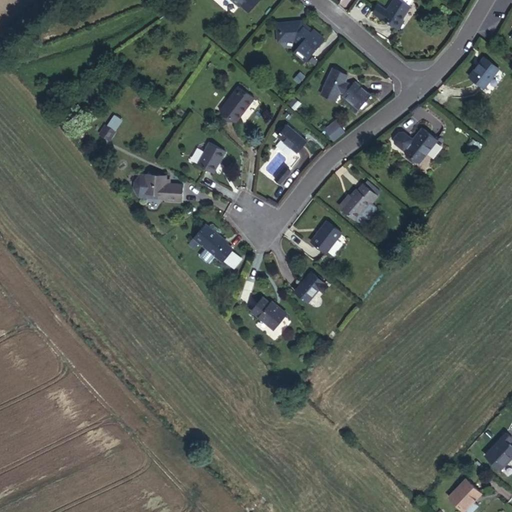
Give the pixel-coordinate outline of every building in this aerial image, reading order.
[(239,15),(250,2),(247,0),(216,0),(214,3),(222,10),(225,6),(238,17),(239,15)] [(253,18),(263,5),(257,0),(251,0),(250,2),(239,15),(245,20),(253,18)] [(404,25),(412,12),(410,10),(413,6),(413,2),(409,0),(398,0),(389,16),(379,11),(375,19),(400,36),(406,27),(404,25)] [(325,47),(301,29),(298,33),(276,35),(277,47),(293,45),(300,52),(293,61),(305,70),(325,47)] [(484,96),(499,76),(484,63),(468,83),(484,96)] [(372,102),(356,89),(353,92),(346,88),(348,83),(331,75),(322,94),(339,102),(341,98),(346,100),(344,103),(359,117),(372,102)] [(335,109),(339,102),(322,94),(319,102),(335,109)] [(236,132),(256,109),(241,97),(222,120),(236,132)] [(292,115),(297,108),(291,103),(286,109),(292,115)] [(359,117),(344,103),(340,107),(356,120),(359,117)] [(333,143),(346,133),(336,121),(323,131),(333,143)] [(115,137),(105,130),(101,137),(110,144),(115,137)] [(308,149),(288,132),(279,144),(298,161),(308,149)] [(417,170),(436,149),(421,136),(409,149),(403,143),(398,143),(395,147),(395,152),(417,170)] [(217,182),(231,160),(215,150),(201,172),(217,182)] [(174,193),(174,187),(170,186),(170,183),(145,181),(136,193),(146,204),(152,202),(172,204),(172,209),(187,209),(187,193),(174,193)] [(376,212),(384,204),(368,191),(361,200),(359,198),(350,209),(348,207),(343,213),(365,232),(369,232),(380,219),(380,216),(376,212)] [(329,261),(344,241),(329,228),(313,249),(329,261)] [(229,252),(209,234),(196,246),(197,247),(202,252),(224,272),(226,271),(234,261),(235,260),(229,255),(229,252)] [(197,258),(202,252),(197,247),(191,253),(197,258)] [(234,278),(241,268),(234,261),(226,271),(234,278)] [(211,277),(218,282),(223,276),(215,271),(211,277)] [(309,289),(316,281),(314,279),(307,287),(309,289)] [(321,299),(328,291),(316,281),(309,289),(307,287),(296,299),(307,309),(318,297),(321,299)] [(290,321),(276,309),(273,311),(264,304),(254,317),(276,336),(290,321)] [(511,462),(511,446),(510,445),(511,443),(511,439),(507,434),(485,458),(502,474),(511,462)] [(467,511),(470,510),(483,496),(468,481),(450,501),(460,511),(467,511)]
